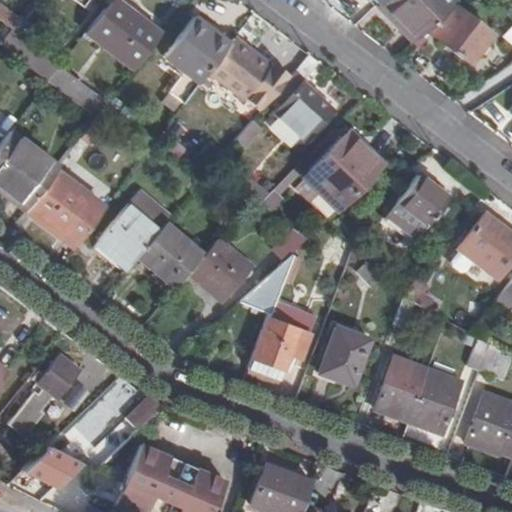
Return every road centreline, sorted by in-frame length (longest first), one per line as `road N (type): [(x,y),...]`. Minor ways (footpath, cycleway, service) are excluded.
road 1 (residential): [(0,257),(164,385),(511,508)]
road 2 (residential): [(511,176),(279,0)]
